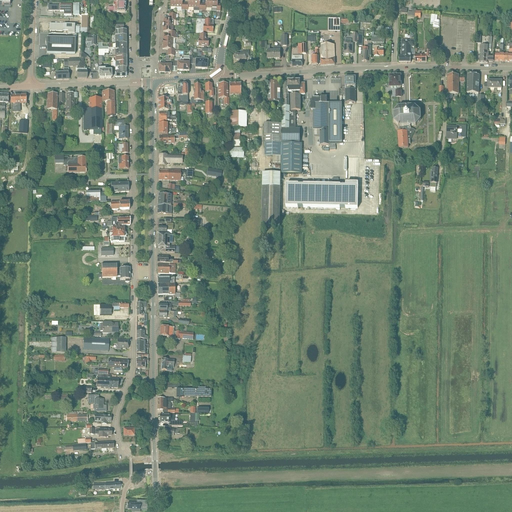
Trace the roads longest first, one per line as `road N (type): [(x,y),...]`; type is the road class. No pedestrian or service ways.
road 1 (tertiary): [(154,472),(152,270)]
road 2 (tertiary): [(152,270),(155,80)]
road 3 (unclassified): [(134,270),(133,82)]
road 4 (unclassified): [(122,449),(115,424),(133,370),(134,270)]
road 5 (tertiary): [(393,67),(217,72)]
